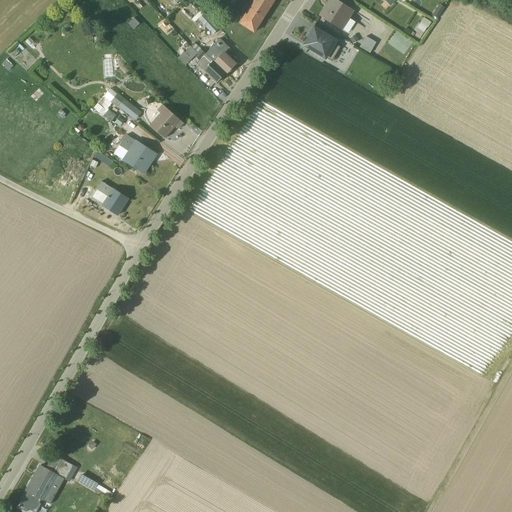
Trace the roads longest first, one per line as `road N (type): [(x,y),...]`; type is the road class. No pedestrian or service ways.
road 1 (unclassified): [(139,249),(297,0)]
road 2 (unclassified): [(0,493),(139,249)]
road 3 (unclassified): [(0,178),(139,249)]
